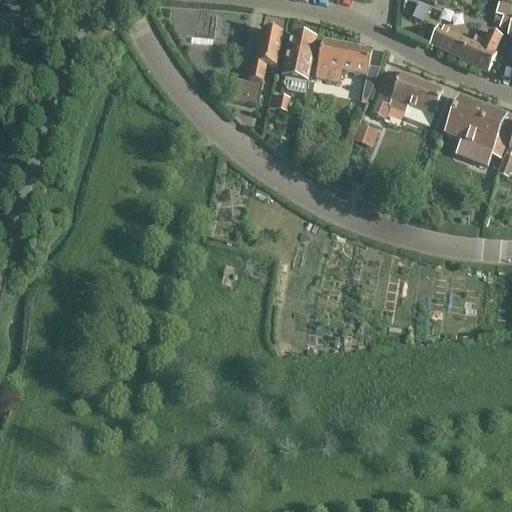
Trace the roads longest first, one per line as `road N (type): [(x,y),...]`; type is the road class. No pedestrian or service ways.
road 1 (tertiary): [(511,252),(393,236),(282,183),(242,156),(178,89),(123,0)]
road 2 (residential): [(0,269),(79,19),(104,0)]
road 3 (residential): [(379,33),(329,11),(238,0)]
road 4 (residential): [(511,94),(379,33)]
